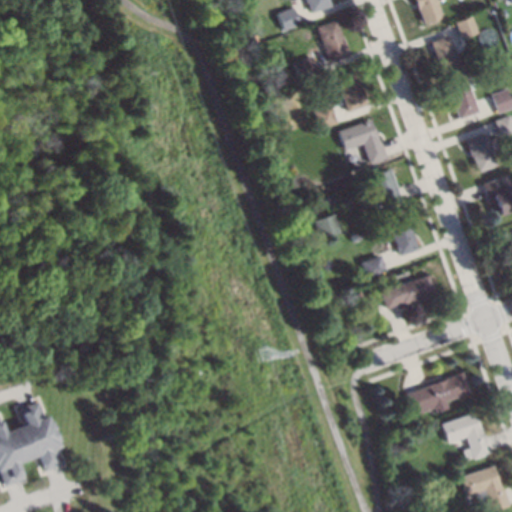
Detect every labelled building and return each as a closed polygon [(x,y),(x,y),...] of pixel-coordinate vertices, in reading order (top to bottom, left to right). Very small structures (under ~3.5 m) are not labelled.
[(325,0),(327,4),(307,12),(302,0),(325,0)] [(434,0),(440,16),(421,22),(412,0),(434,0)] [(296,24),(279,29),(273,11),(290,6),(296,24)] [(476,32),(459,38),(452,21),(470,15),(476,32)] [(345,54),(325,61),(312,26),(332,18),(345,54)] [(258,38),(252,40),(249,32),(256,30),(258,38)] [(458,66),(439,73),(428,41),(447,34),(458,66)] [(313,72),(295,78),(289,62),(306,55),(313,72)] [(363,103),(343,111),(330,75),(350,68),(363,103)] [(476,111),(455,118),(443,83),(463,76),(476,111)] [(511,107),(495,112),(489,93),(505,88),(511,107)] [(332,121),(316,127),(310,110),(326,104),(332,121)] [(511,126),(511,129),(497,135),(492,119),(508,114),(511,126)] [(370,130),(371,129),(375,141),(377,141),(382,156),(365,163),(357,142),(339,149),(333,130),(365,118),(370,130)] [(494,164),(475,171),(469,155),(467,155),(462,140),(482,133),(494,164)] [(398,200),(380,206),(376,194),(370,196),(363,175),(386,167),(398,200)] [(500,188),(505,186),(511,205),(511,208),(490,216),(479,182),(496,176),(500,188)] [(339,232),(319,239),(312,218),(332,211),(339,232)] [(415,248),(396,254),(385,222),(404,216),(415,248)] [(358,237),(351,240),(348,235),(356,231),(358,237)] [(511,259),(507,261),(500,241),(511,236),(511,259)] [(382,270),(363,276),(357,260),(377,253),(382,270)] [(432,294),(397,306),(396,303),(382,308),(376,290),(425,273),(432,294)] [(361,295),(354,297),(351,289),(358,287),(361,295)] [(467,391),(443,399),(446,407),(433,412),(431,407),(411,414),(404,393),(442,380),(440,377),(460,370),(467,391)] [(40,416),(43,414),(45,421),(46,420),(54,439),(52,439),(54,445),(52,446),(58,462),(40,470),(34,454),(13,462),(19,478),(1,485),(0,482),(0,427),(1,430),(22,422),(16,407),(34,400),(40,416)] [(474,422),(476,421),(480,434),(481,433),(488,451),(471,457),(470,456),(463,458),(460,449),(467,446),(463,435),(445,441),(438,423),(470,411),(474,422)] [(498,488),(501,488),(506,504),(489,510),(481,489),(463,495),(457,475),(490,464),(498,488)] [(419,479),(410,481),(408,475),(417,473),(419,479)]
